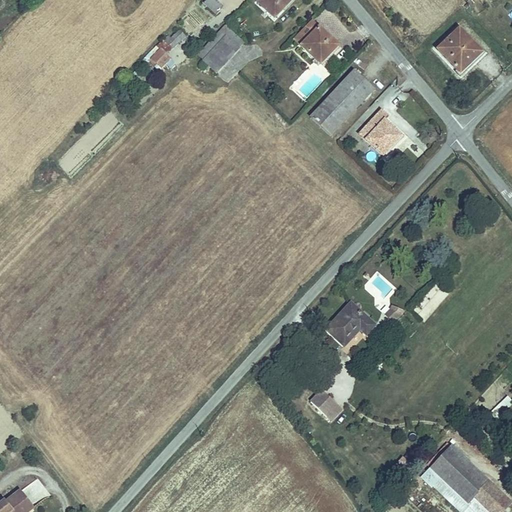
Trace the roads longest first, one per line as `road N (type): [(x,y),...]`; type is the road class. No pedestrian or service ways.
road 1 (unclassified): [(112,511),(460,130)]
road 2 (residential): [(460,130),(351,0)]
